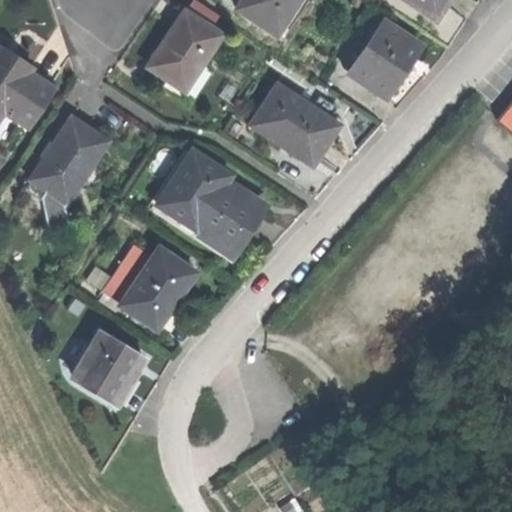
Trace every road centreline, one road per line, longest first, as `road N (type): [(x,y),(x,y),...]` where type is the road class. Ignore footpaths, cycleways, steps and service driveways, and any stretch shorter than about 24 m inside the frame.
road 1 (residential): [(511,17),(209,353)]
road 2 (residential): [(209,353),(235,419),(229,449),(203,465),(180,466)]
road 3 (residential): [(180,466),(166,440),(170,416),(209,353)]
